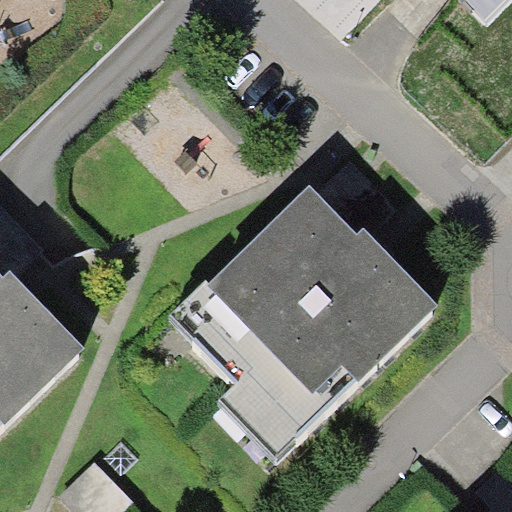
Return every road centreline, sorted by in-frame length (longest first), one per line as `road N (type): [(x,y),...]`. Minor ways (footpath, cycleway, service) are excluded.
road 1 (residential): [(274,0),(511,232)]
road 2 (residential): [(322,511),(511,328)]
